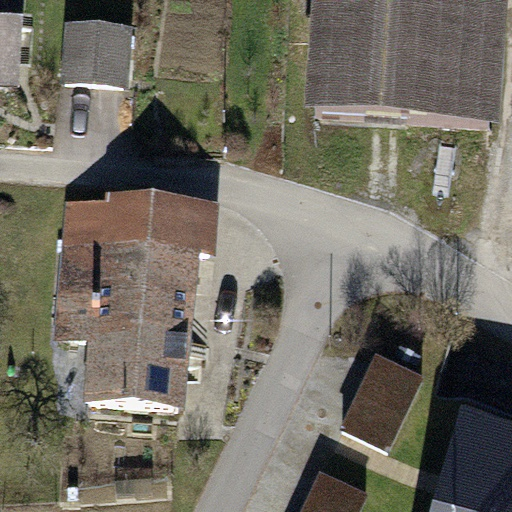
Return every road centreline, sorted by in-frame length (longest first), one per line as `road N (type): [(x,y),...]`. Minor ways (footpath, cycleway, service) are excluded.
road 1 (residential): [(359,228),(111,165),(0,160)]
road 2 (residential): [(359,228),(221,511)]
road 3 (residential): [(511,301),(359,228)]
